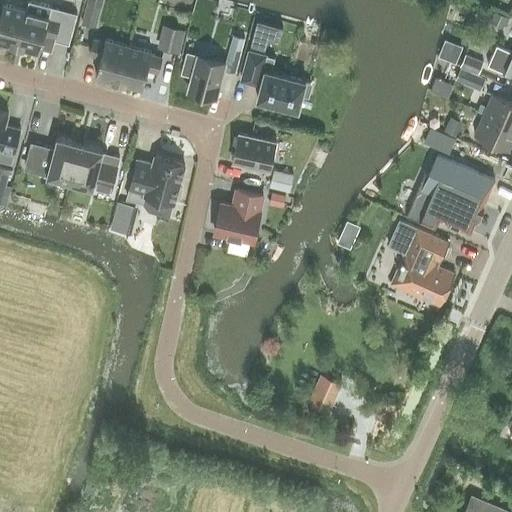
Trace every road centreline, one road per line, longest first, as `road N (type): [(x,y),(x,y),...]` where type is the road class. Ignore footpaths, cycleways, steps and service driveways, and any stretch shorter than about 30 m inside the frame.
road 1 (residential): [(404,487),(213,423),(172,397),(165,353),(215,127),(0,71)]
road 2 (residential): [(404,487),(511,248)]
